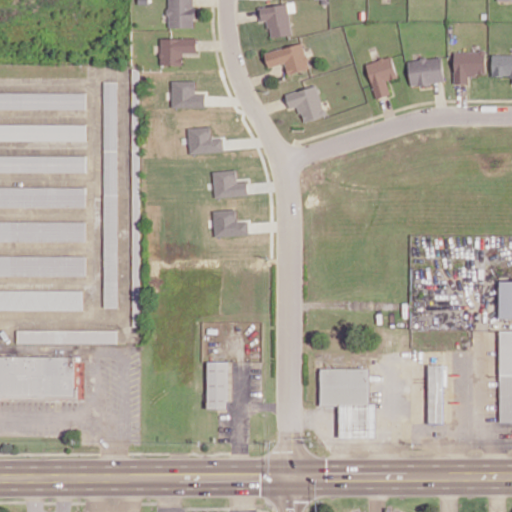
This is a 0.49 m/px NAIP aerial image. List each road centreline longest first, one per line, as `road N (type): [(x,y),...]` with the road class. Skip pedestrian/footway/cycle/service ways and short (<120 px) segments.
road 1 (primary): [(511,477),(0,479)]
road 2 (residential): [(227,0),(239,75),(288,200),(293,478)]
road 3 (residential): [(511,113),(433,113),(277,162)]
